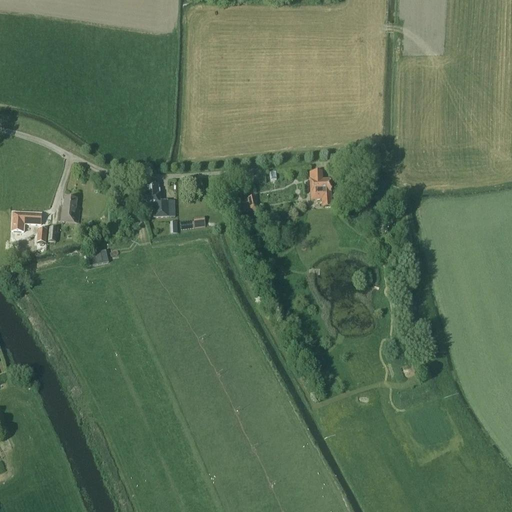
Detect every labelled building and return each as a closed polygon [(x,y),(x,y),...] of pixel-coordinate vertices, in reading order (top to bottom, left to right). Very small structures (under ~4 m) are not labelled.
[(310,173),(310,179),(311,193),(311,200),(321,199),(322,207),(331,206),(330,192),(329,180),(323,180),(322,173),(310,173)] [(226,182),(215,182),(215,191),(226,191),(226,182)] [(145,186),(145,190),(145,194),(142,194),(142,207),(152,207),(153,219),(175,218),(174,202),(168,202),(159,202),(159,186),(145,186)] [(241,200),(244,214),(258,212),(255,198),(241,200)] [(77,224),(78,211),(75,211),(77,200),(64,199),(63,209),(60,209),(58,222),(77,224)] [(40,215),(16,214),(12,214),(11,232),(24,233),(24,225),(40,226),(40,215)] [(49,228),(48,243),(56,243),(57,229),(49,228)] [(38,229),(37,244),(45,245),(46,230),(38,229)] [(105,252),(83,257),(86,268),(108,263),(105,252)]
